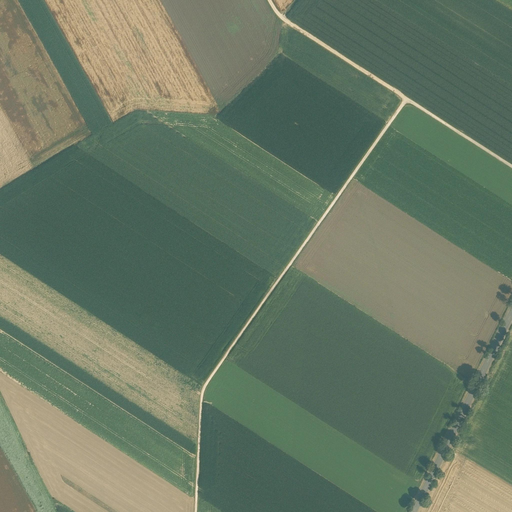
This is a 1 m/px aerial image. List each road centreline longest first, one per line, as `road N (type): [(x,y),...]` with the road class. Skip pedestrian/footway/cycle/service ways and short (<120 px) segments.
road 1 (track): [(196,511),(204,386),(406,100)]
road 2 (secondary): [(511,313),(414,511)]
road 3 (track): [(406,100),(281,17)]
road 4 (track): [(406,100),(511,167)]
